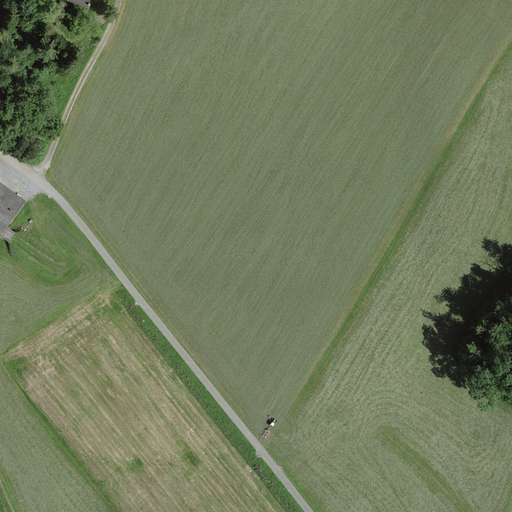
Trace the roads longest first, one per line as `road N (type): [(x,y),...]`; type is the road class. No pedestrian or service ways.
road 1 (unclassified): [(0,147),(117,267),(309,511)]
road 2 (track): [(119,0),(37,177)]
